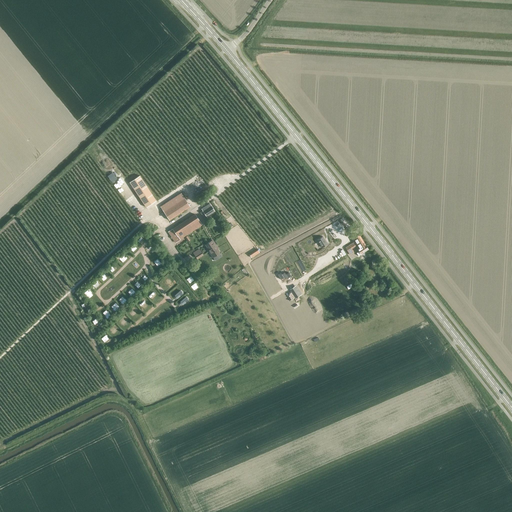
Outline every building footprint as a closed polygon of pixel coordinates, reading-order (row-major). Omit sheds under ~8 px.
[(129,182),(146,207),(156,200),(140,175),(129,182)] [(181,193),(160,207),(169,220),(190,206),(181,193)] [(205,218),(215,211),(210,203),(202,209),(204,211),(202,213),(205,218)] [(176,242),(202,225),(195,214),(169,231),(176,242)] [(359,255),(368,249),(359,234),(351,239),(353,242),(346,247),(350,253),(353,250),(352,248),(356,246),(359,251),(357,252),(359,255)] [(327,244),(322,236),(317,240),(322,247),(327,244)] [(217,245),(214,242),(213,239),(206,244),(210,250),(209,251),(213,257),(220,252),(216,246),(217,245)] [(198,258),(203,254),(199,248),(194,252),(198,258)]
